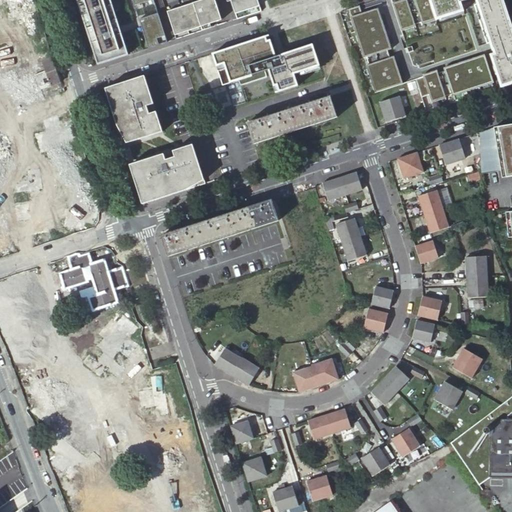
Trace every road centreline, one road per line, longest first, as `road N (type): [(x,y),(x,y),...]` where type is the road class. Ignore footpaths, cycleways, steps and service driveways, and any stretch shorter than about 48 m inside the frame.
road 1 (unclassified): [(198,393),(224,387),(288,404),(325,398),(366,373),(390,344),(405,271),(367,146)]
road 2 (residential): [(326,0),(78,81)]
road 3 (residential): [(145,218),(367,146)]
road 4 (unknown): [(343,83),(234,114),(227,125),(246,185)]
road 5 (unclassified): [(198,393),(145,218)]
road 6 (residential): [(367,146),(511,100)]
road 7 (residential): [(123,225),(78,81)]
road 8 (unclassified): [(0,377),(51,511)]
road 9 (residential): [(123,225),(0,265)]
road 10 (unclassified): [(234,511),(198,393)]
